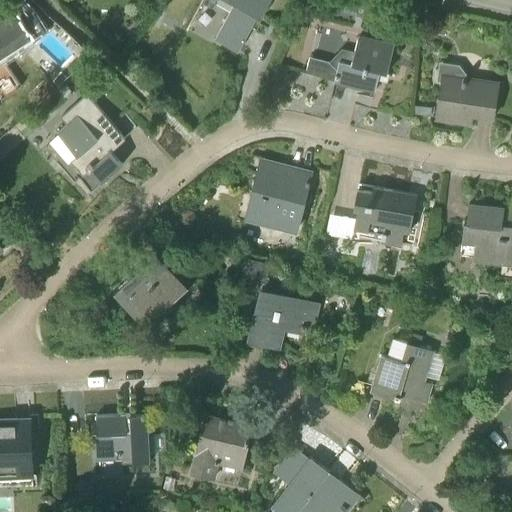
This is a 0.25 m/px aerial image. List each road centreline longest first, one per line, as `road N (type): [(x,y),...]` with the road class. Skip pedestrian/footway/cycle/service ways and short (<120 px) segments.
road 1 (residential): [(511,162),(392,151),(268,125),(240,130),(42,309),(20,372)]
road 2 (residential): [(429,489),(251,375),(20,372)]
road 3 (residential): [(429,489),(511,394)]
